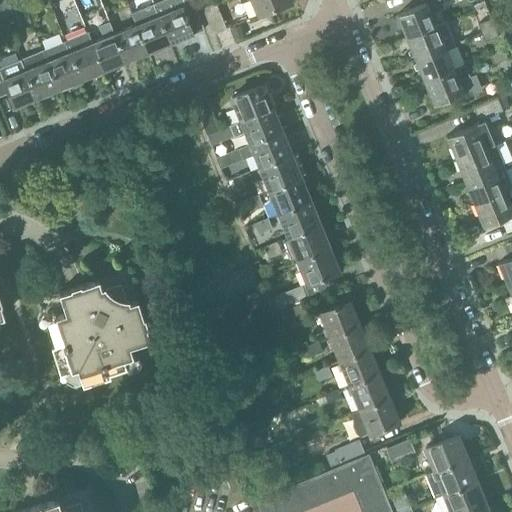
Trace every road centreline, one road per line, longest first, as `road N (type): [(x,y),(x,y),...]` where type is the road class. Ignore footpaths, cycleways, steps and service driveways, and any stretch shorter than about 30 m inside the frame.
road 1 (residential): [(493,387),(468,397),(432,386),(290,42)]
road 2 (residential): [(493,387),(341,17)]
road 3 (residential): [(0,161),(290,42)]
road 4 (residential): [(124,511),(111,480),(0,458)]
road 5 (residential): [(131,277),(82,249),(0,221)]
